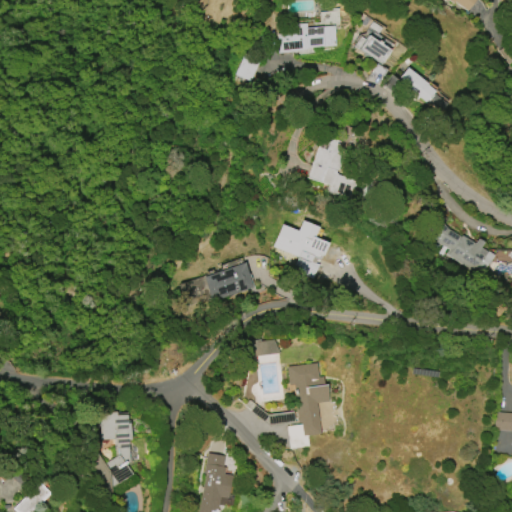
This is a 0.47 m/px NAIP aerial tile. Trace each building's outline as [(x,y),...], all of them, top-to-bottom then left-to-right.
[(474,0),(467,11),(455,2),(454,4),(448,0),(447,2),(444,0),(474,0)] [(334,26),(336,47),(323,47),(318,47),(318,48),(292,53),(278,54),(277,34),(290,33),(290,25),(306,24),(306,28),(334,26)] [(390,51),(381,64),(360,50),(360,51),(354,47),(360,37),(365,41),(368,36),(390,51)] [(235,76),(251,82),(261,58),(245,51),(235,76)] [(408,67),(428,83),(426,85),(434,92),(433,94),(447,105),(441,113),(427,101),(425,103),(420,98),(418,101),(414,98),(416,95),(398,80),(408,67)] [(308,178),(321,136),(339,142),(333,161),(339,163),(336,172),(339,173),(338,176),(356,182),(351,200),(329,192),(331,186),(308,178)] [(474,272),(447,255),(450,250),(436,241),(426,229),(439,219),(448,230),(461,237),(462,236),(477,245),(477,246),(487,252),(474,272)] [(282,227),(326,245),(325,255),(310,275),(277,262),(282,250),(274,247),(282,227)] [(203,277),(244,263),(252,288),(212,302),(203,277)] [(207,295),(201,277),(180,284),(185,302),(207,295)] [(276,352),(273,339),(248,345),(252,359),(276,352)] [(287,367),(315,364),(317,379),(321,378),(322,385),(325,384),(327,403),(318,404),(321,435),(308,437),(309,448),(289,450),(286,427),(301,425),(301,423),(298,423),(294,385),(289,386),(287,367)] [(127,415),(130,462),(126,465),(138,483),(116,497),(113,493),(101,494),(100,476),(90,461),(99,454),(106,465),(117,458),(115,440),(102,440),(101,413),(117,412),(117,416),(127,415)] [(511,413),(511,432),(494,430),(496,412),(511,413)] [(198,511),(205,474),(203,474),(207,454),(223,457),(221,467),(224,467),(223,474),(231,475),(227,498),(219,497),(217,510),(218,510),(217,511),(198,511)] [(15,511),(13,509),(40,483),(51,494),(43,502),(42,501),(32,511),(33,511),(15,511)]
